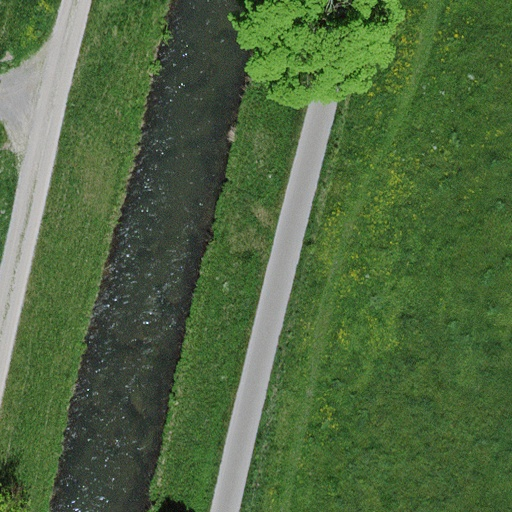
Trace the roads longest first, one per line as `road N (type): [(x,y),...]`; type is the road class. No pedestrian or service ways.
road 1 (unclassified): [(346,0),(223,511)]
road 2 (track): [(75,0),(45,98),(0,333)]
